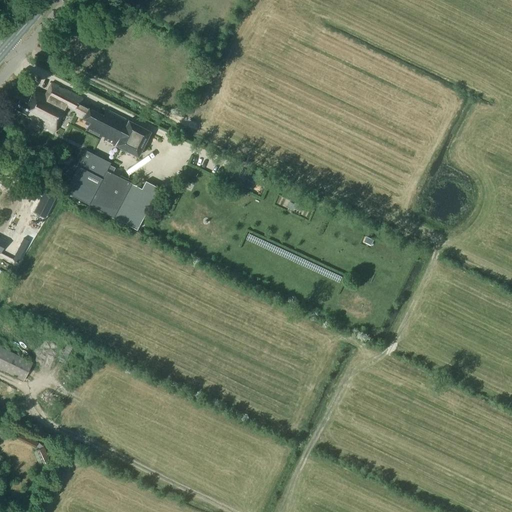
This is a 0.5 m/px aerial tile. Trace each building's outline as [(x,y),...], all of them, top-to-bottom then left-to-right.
[(19,70),(16,76),(23,80),(26,74),(19,70)] [(76,115),(83,119),(89,122),(86,129),(115,144),(115,145),(137,156),(150,131),(128,120),(105,109),(102,115),(88,108),(79,104),(82,98),(63,88),(62,89),(58,87),(58,86),(51,82),(46,93),(48,94),(47,96),(34,89),(27,104),(19,100),(15,109),(27,115),(26,118),(54,132),(67,106),(76,111),(76,115)] [(109,165),(110,163),(85,150),(76,168),(63,193),(113,219),(113,218),(131,183),(134,177),(130,175),(128,179),(120,175),(122,170),(115,167),(115,168),(109,165)] [(0,184),(8,189),(15,174),(2,168),(0,172),(0,184)] [(113,218),(136,230),(158,188),(145,181),(141,189),(131,183),(113,218)] [(14,185),(11,192),(18,195),(21,189),(14,185)] [(43,192),(33,212),(45,218),(55,198),(43,192)] [(27,218),(35,200),(24,195),(16,214),(27,218)] [(291,206),(303,210),(305,204),(292,200),(291,206)] [(374,240),(366,236),(364,241),(371,245),(374,240)] [(71,341),(65,352),(71,356),(77,344),(71,341)] [(32,363),(0,346),(0,369),(23,381),(32,363)] [(14,437),(35,447),(38,441),(17,431),(14,437)] [(50,461),(43,446),(37,449),(44,464),(50,461)]
